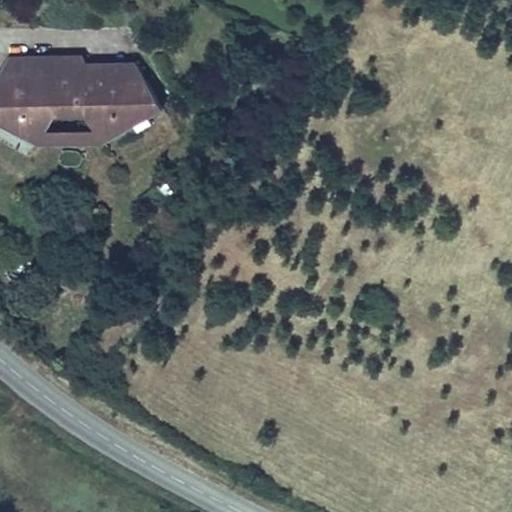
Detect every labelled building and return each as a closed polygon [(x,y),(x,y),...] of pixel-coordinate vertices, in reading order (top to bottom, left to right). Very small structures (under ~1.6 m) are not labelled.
[(79,105),(100,106),(135,83),(129,76),(80,77),(80,67),(47,68),(45,91),(79,90),(79,105)] [(0,79),(0,129),(41,151),(43,147),(52,130),(85,130),(96,147),(99,151),(154,112),(135,83),(100,106),(79,105),(79,90),(45,91),(47,68),(6,69),(0,79)] [(154,112),(99,151),(104,159),(160,120),(154,112)] [(0,139),(36,160),(41,151),(0,129),(0,139)] [(36,160),(104,159),(99,151),(96,147),(43,147),(41,151),(36,160)] [(71,202),(60,215),(85,238),(96,225),(71,202)]
